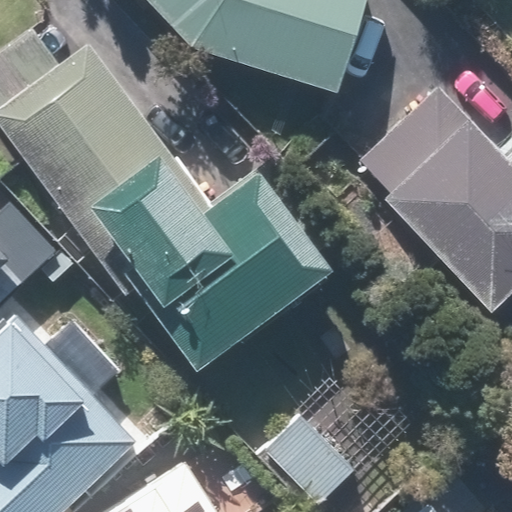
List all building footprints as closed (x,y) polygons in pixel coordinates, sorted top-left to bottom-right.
[(366,0),(152,0),(193,43),(341,86),(366,0)] [(90,39),(0,105),(0,121),(126,290),(138,280),(200,363),(239,334),(243,340),(330,275),(326,270),(335,262),(323,246),(335,236),(275,156),(212,202),(90,39)] [(357,159),(494,303),(511,286),(511,151),(510,153),(468,109),(465,112),(437,83),(357,159)] [(0,265),(14,252),(0,237),(0,265)] [(0,511),(58,511),(139,437),(17,309),(0,325),(0,511)] [(299,410),(262,447),(319,502),(355,465),(299,410)] [(223,511),(186,456),(100,511),(223,511)] [(505,511),(492,496),(472,511),(505,511)]
